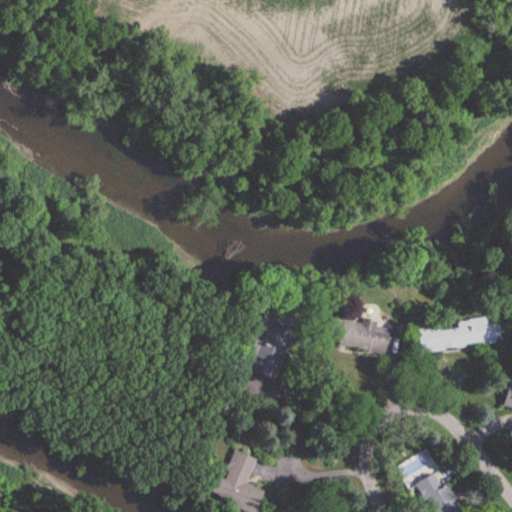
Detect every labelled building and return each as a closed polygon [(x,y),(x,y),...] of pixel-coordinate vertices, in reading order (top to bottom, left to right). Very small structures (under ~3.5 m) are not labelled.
[(248,370),(274,381),(299,320),(274,309),(248,370)] [(360,322),(330,318),(327,343),(384,351),(388,325),(360,321),(360,322)] [(416,327),(418,351),(500,343),(498,323),(488,324),(487,319),(416,327)] [(511,382),(507,381),(501,406),(511,408),(511,382)] [(223,479),(214,475),(206,495),(248,511),(254,511),(263,491),(246,484),(256,459),(234,451),(223,479)] [(462,511),(446,484),(440,487),(432,472),(414,483),(431,511),(462,511)]
